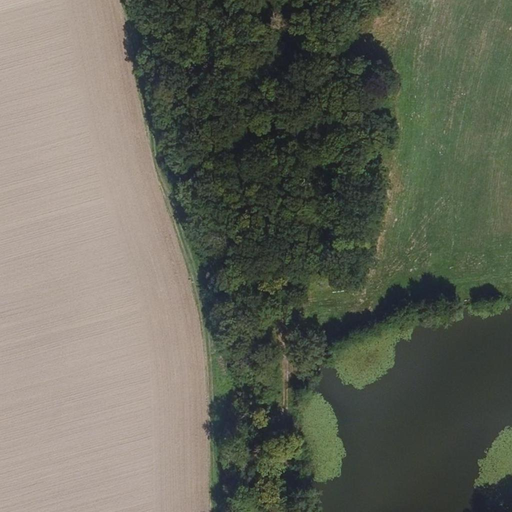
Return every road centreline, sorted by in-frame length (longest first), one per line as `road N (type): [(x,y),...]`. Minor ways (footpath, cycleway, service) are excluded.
road 1 (unknown): [(319,0),(282,68),(273,105),(297,308),(511,274)]
road 2 (unknown): [(297,308),(286,385),(287,511)]
